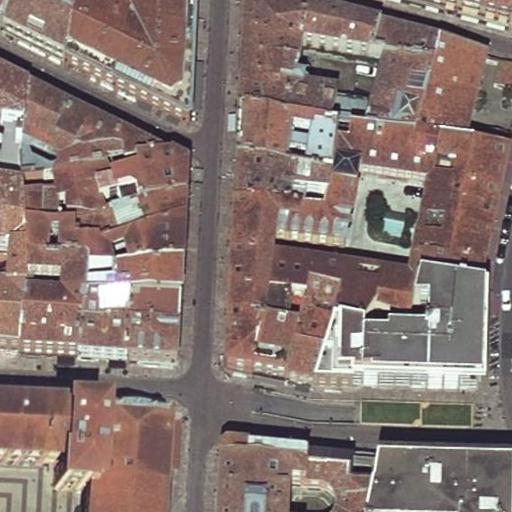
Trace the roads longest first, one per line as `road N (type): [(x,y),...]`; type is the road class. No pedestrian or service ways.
road 1 (residential): [(201,397),(260,427),(511,441)]
road 2 (residential): [(201,397),(212,146)]
road 3 (residential): [(0,53),(180,141),(212,146)]
road 4 (residential): [(0,381),(174,387),(201,397)]
road 5 (residential): [(511,49),(330,0)]
road 6 (residential): [(212,146),(219,0)]
road 7 (residential): [(511,280),(511,401)]
